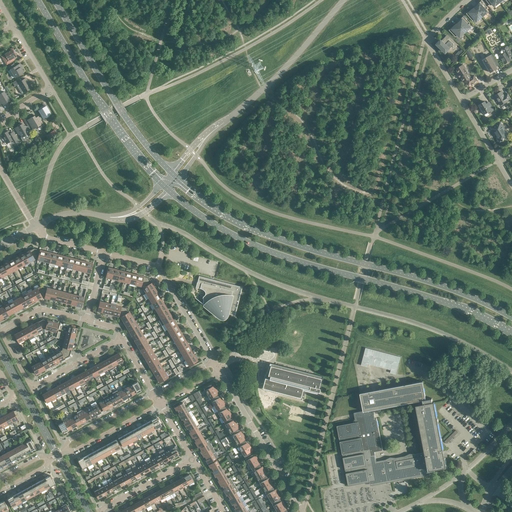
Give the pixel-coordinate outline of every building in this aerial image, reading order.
[(477,6),(475,8),(482,17),(487,12),(485,10),(488,8),(481,1),(476,5),(477,6)] [(482,17),(475,8),(472,10),(472,9),(466,14),(472,21),(475,19),(477,21),(482,17)] [(459,22),(457,24),(465,32),(470,27),(468,25),(470,23),(463,16),(458,21),(459,22)] [(465,32),(457,24),(455,26),(454,25),(449,30),(455,37),(458,35),(460,37),(465,32)] [(448,41),(444,38),(437,45),(445,53),(446,52),(445,52),(449,49),(449,48),(451,45),(454,48),(457,44),(451,38),(448,41)] [(499,56),(504,64),(506,63),(506,64),(508,63),(508,62),(511,60),(509,56),(509,55),(511,54),(507,46),(502,49),(502,50),(500,51),(499,53),(500,55),(499,56)] [(13,48),(8,51),(8,52),(2,56),(5,61),(4,61),(7,65),(14,60),(14,59),(17,57),(14,53),(15,52),(13,48)] [(490,73),(497,68),(494,63),(496,61),(492,54),(483,60),(485,63),(484,64),(487,68),(488,68),(490,73)] [(9,67),(15,78),(24,72),(21,68),(22,67),(20,63),(15,66),(14,64),(9,67)] [(463,82),(466,81),(471,77),(468,73),(468,72),(467,69),(466,69),(463,65),(455,69),(463,82)] [(474,75),(471,77),(466,81),(468,85),(477,80),(474,75)] [(19,84),(21,87),(28,83),(25,79),(25,78),(20,81),(18,79),(12,83),(15,86),(19,84)] [(31,88),(28,83),(21,87),(24,92),(23,93),(24,93),(31,88)] [(501,91),(494,96),(497,100),(496,102),(504,104),(511,100),(508,94),(504,96),(501,91)] [(0,103),(1,104),(5,102),(6,103),(10,101),(9,101),(12,99),(9,94),(6,96),(4,92),(0,94),(0,103)] [(487,106),(485,101),(479,105),(481,108),(480,109),(481,112),(482,111),(484,114),(490,111),(490,112),(494,110),(490,104),(487,106)] [(46,106),(39,111),(43,118),(45,117),(46,117),(48,116),(49,115),(50,114),(46,106)] [(44,125),(39,116),(36,118),(34,116),(35,116),(34,116),(27,120),(28,120),(33,129),(33,130),(40,125),(41,127),(44,125)] [(509,137),(500,122),(491,128),(500,142),(502,141),(503,141),(503,140),(509,137)] [(22,124),(15,128),(17,132),(18,131),(22,137),(20,138),(22,141),(33,135),(28,127),(25,129),(22,124)] [(54,129),(49,132),(52,137),(57,134),(54,129)] [(10,134),(8,131),(1,135),(3,137),(2,138),(2,139),(3,141),(4,141),(5,140),(6,144),(9,142),(10,143),(11,143),(13,141),(14,143),(18,141),(14,133),(11,135),(10,134)] [(34,249),(30,251),(32,256),(38,257),(40,250),(34,249)] [(40,250),(38,257),(38,260),(43,261),(46,252),(40,250)] [(32,256),(30,251),(24,254),(29,262),(35,259),(38,260),(38,257),(32,256)] [(52,253),(46,252),(43,261),(49,263),(52,253)] [(58,255),(52,253),(49,263),(49,266),(54,267),(55,264),(58,255)] [(29,262),(24,254),(19,257),(24,265),(29,262)] [(63,256),(58,255),(55,264),(61,266),(63,256)] [(69,258),(63,256),(61,266),(67,267),(69,258)] [(24,265),(19,257),(14,259),(19,268),(24,265)] [(75,259),(69,258),(67,267),(73,269),(75,259)] [(19,268),(14,259),(8,262),(13,271),(19,268)] [(81,261),(75,259),(73,269),(78,270),(81,261)] [(87,262),(81,261),(78,270),(84,272),(87,262)] [(13,271),(8,262),(3,265),(8,274),(13,271)] [(93,264),(87,262),(84,272),(90,273),(93,264)] [(106,277),(112,279),(114,269),(108,268),(106,277)] [(120,271),(114,269),(112,279),(118,280),(120,271)] [(126,272),(120,271),(118,280),(123,282),(126,272)] [(132,274),(126,272),(123,282),(129,283),(132,274)] [(138,275),(132,274),(129,283),(135,285),(138,275)] [(148,278),(138,275),(135,285),(142,287),(148,278)] [(242,287),(199,276),(197,282),(198,282),(201,283),(200,288),(200,289),(201,289),(202,289),(203,290),(204,291),(205,292),(205,293),(205,294),(205,295),(204,295),(204,296),(203,296),(203,297),(202,298),(203,299),(203,300),(203,301),(203,302),(202,303),(202,304),(203,305),(215,314),(216,316),(217,316),(219,317),(220,318),(221,318),(222,318),(223,318),(224,318),(224,317),(225,317),(225,316),(226,316),(226,315),(227,313),(235,315),(242,287)] [(155,288),(148,278),(142,287),(146,293),(155,288)] [(43,291),(41,286),(32,291),(37,300),(42,297),(45,298),(46,292),(43,291)] [(52,289),(41,286),(43,291),(46,292),(45,298),(50,299),(52,289)] [(158,293),(155,288),(146,293),(149,298),(158,293)] [(37,300),(32,291),(28,293),(32,302),(37,300)] [(32,302),(28,293),(23,296),(28,305),(32,302)] [(161,298),(158,293),(149,298),(152,304),(161,298)] [(28,305),(23,296),(18,299),(23,307),(28,305)] [(164,304),(161,298),(152,304),(155,309),(164,304)] [(23,307),(18,299),(13,301),(18,310),(23,307)] [(18,310),(13,301),(9,304),(13,313),(18,310)] [(13,313),(9,304),(4,306),(9,315),(13,313)] [(167,309),(164,304),(155,309),(158,314),(167,309)] [(124,308),(116,305),(113,315),(118,317),(120,311),(123,312),(124,308)] [(9,315),(4,306),(0,308),(0,310),(4,318),(9,315)] [(127,308),(124,308),(123,312),(120,311),(118,317),(121,317),(123,322),(132,317),(127,308)] [(170,314),(167,309),(158,314),(161,319),(170,314)] [(173,319),(170,314),(161,319),(159,321),(162,326),(164,324),(173,319)] [(135,321),(132,317),(123,322),(126,326),(135,321)] [(44,329),(43,319),(33,324),(38,332),(44,329)] [(53,322),(43,319),(44,329),(51,331),(53,322)] [(176,324),(173,319),(164,324),(167,329),(176,324)] [(137,326),(135,321),(126,326),(129,331),(137,326)] [(39,335),(38,332),(33,324),(29,327),(34,337),(39,335)] [(179,330),(176,324),(167,329),(170,335),(179,330)] [(140,331),(137,326),(129,331),(132,336),(140,331)] [(34,337),(29,327),(24,330),(28,337),(30,340),(34,337)] [(28,337),(24,330),(19,332),(23,340),(28,337)] [(182,335),(179,330),(170,335),(174,340),(182,335)] [(143,335),(140,331),(132,336),(134,340),(143,335)] [(23,340),(19,332),(14,335),(18,343),(23,340)] [(146,340),(143,335),(134,340),(137,345),(146,340)] [(185,340),(182,335),(174,340),(177,345),(185,340)] [(148,345),(146,340),(137,345),(140,350),(148,345)] [(188,345),(185,340),(177,345),(180,350),(188,345)] [(73,344),(64,342),(62,350),(70,356),(73,344)] [(151,349),(148,345),(140,350),(143,354),(151,349)] [(191,350),(188,345),(180,350),(183,355),(191,350)] [(362,347),(358,364),(364,366),(365,362),(388,368),(387,372),(393,373),(397,356),(362,347)] [(154,354),(151,349),(143,354),(145,359),(154,354)] [(70,356),(62,350),(56,354),(60,361),(70,356)] [(194,355),(191,350),(183,355),(186,360),(194,355)] [(119,353),(114,356),(118,364),(123,361),(119,353)] [(60,361),(56,354),(51,356),(55,364),(60,361)] [(157,359),(154,354),(145,359),(148,364),(157,359)] [(198,361),(194,355),(186,360),(189,366),(198,361)] [(55,364),(51,356),(46,359),(50,367),(55,364)] [(118,364),(114,356),(109,358),(113,366),(118,364)] [(114,368),(113,366),(109,358),(104,361),(108,369),(109,370),(114,368)] [(50,367),(46,359),(41,361),(46,369),(50,367)] [(160,363),(157,359),(148,364),(151,368),(160,363)] [(46,369),(41,361),(37,364),(41,372),(46,369)] [(108,369),(104,361),(99,364),(104,371),(108,369)] [(162,368),(160,363),(151,368),(154,373),(162,368)] [(41,372),(37,364),(32,367),(36,374),(41,372)] [(104,371),(99,364),(95,366),(99,374),(104,371)] [(321,376),(275,364),(273,372),(271,372),(269,379),(265,378),(262,388),(263,389),(263,390),(274,392),(274,391),(300,398),(303,389),(317,392),(318,388),(321,376)] [(99,374),(95,366),(90,369),(94,376),(99,374)] [(165,373),(162,368),(154,373),(156,378),(165,373)] [(94,376),(90,369),(85,371),(89,379),(94,376)] [(89,379),(85,371),(80,374),(85,382),(89,379)] [(168,377),(165,373),(156,378),(159,382),(168,377)] [(86,384),(85,382),(80,374),(76,377),(80,384),(81,387),(86,384)] [(80,384),(76,377),(71,379),(75,387),(80,384)] [(75,387),(71,379),(66,382),(70,389),(75,387)] [(446,467),(444,455),(434,402),(432,402),(432,398),(426,399),(422,381),(407,384),(366,392),(363,392),(363,393),(360,393),(363,411),(354,413),(356,422),(337,426),(348,486),(382,479),(383,483),(429,475),(428,471),(446,467)] [(70,389),(66,382),(61,384),(66,392),(70,389)] [(132,384),(132,385),(137,393),(142,390),(137,382),(132,384)] [(66,392),(61,384),(57,387),(61,395),(66,392)] [(212,386),(211,384),(203,388),(207,394),(216,389),(214,385),(212,386)] [(132,385),(128,387),(132,395),(137,393),(132,385)] [(61,395),(57,387),(52,390),(56,397),(61,395)] [(132,395),(128,387),(123,390),(127,398),(132,395)] [(219,393),(216,389),(207,394),(210,400),(218,395),(217,394),(219,393)] [(56,397),(52,390),(47,392),(51,400),(56,397)] [(127,398),(123,390),(118,393),(122,401),(127,398)] [(112,394),(113,395),(118,403),(122,401),(118,393),(117,391),(112,394)] [(51,400),(47,392),(42,395),(46,403),(51,400)] [(118,403),(113,395),(109,398),(113,406),(118,403)] [(219,397),(218,395),(210,400),(214,406),(223,400),(220,396),(219,397)] [(103,399),(104,400),(108,408),(113,406),(109,398),(108,396),(103,399)] [(108,408),(104,400),(99,403),(103,411),(108,408)] [(225,405),(223,400),(214,406),(217,411),(225,407),(224,405),(225,405)] [(180,404),(178,402),(173,405),(176,410),(177,410),(178,412),(185,407),(182,403),(180,404)] [(97,404),(92,407),(96,415),(101,412),(97,404)] [(91,405),(86,408),(91,418),(96,415),(92,407),(91,405)] [(188,406),(185,407),(178,412),(179,413),(178,414),(180,417),(188,412),(191,410),(188,406)] [(226,408),(225,407),(217,411),(221,417),(230,412),(227,408),(226,408)] [(91,418),(86,408),(81,410),(82,412),(87,420),(91,418)] [(22,421),(16,410),(17,411),(14,412),(13,411),(8,413),(13,422),(18,420),(19,422),(22,421)] [(87,420),(82,412),(78,415),(82,423),(87,420)] [(191,417),(188,412),(180,417),(181,420),(182,419),(184,421),(191,417)] [(232,416),(230,412),(221,417),(224,423),(232,418),(231,417),(232,416)] [(13,422),(8,413),(4,416),(8,425),(13,422)] [(82,423),(78,415),(73,417),(77,425),(82,423)] [(8,425),(4,416),(0,417),(0,420),(4,427),(8,425)] [(77,425),(73,417),(68,420),(72,428),(77,425)] [(157,417),(152,420),(156,428),(161,426),(157,417)] [(194,421),(191,417),(184,421),(185,423),(184,423),(185,426),(194,421)] [(62,421),(63,422),(68,430),(72,428),(68,420),(67,418),(62,421)] [(233,420),(232,418),(224,423),(227,429),(236,423),(234,419),(233,420)] [(156,428),(152,420),(147,423),(151,431),(156,428)] [(196,426),(194,421),(185,426),(187,429),(188,428),(189,430),(196,426)] [(68,430),(63,422),(58,425),(63,433),(68,430)] [(153,434),(151,431),(147,423),(142,425),(147,434),(148,436),(149,436),(148,435),(152,433),(152,434),(153,434)] [(239,427),(236,423),(227,429),(231,434),(239,430),(238,428),(239,427)] [(147,434),(142,425),(137,428),(142,436),(147,434)] [(199,431),(196,426),(189,430),(190,432),(189,433),(191,435),(199,431)] [(142,436),(137,428),(133,430),(137,439),(142,436)] [(138,441),(137,439),(133,430),(128,433),(132,441),(133,443),(138,441)] [(239,431),(239,430),(231,434),(234,440),(243,434),(241,430),(239,431)] [(202,435),(199,431),(191,435),(192,438),(194,438),(195,440),(202,435)] [(132,441),(128,433),(123,436),(128,444),(132,441)] [(246,439),(243,434),(234,440),(237,446),(245,441),(244,439),(246,439)] [(205,440),(202,435),(195,440),(196,441),(195,442),(196,445),(205,440)] [(128,444),(123,436),(118,438),(123,447),(128,444)] [(207,438),(205,440),(196,445),(198,448),(199,447),(200,449),(210,443),(207,438)] [(116,439),(111,442),(116,451),(121,448),(116,439)] [(31,440),(26,442),(31,451),(36,448),(31,440)] [(246,442),(245,441),(237,446),(241,451),(250,446),(247,442),(246,442)] [(31,451),(26,442),(21,445),(26,453),(31,451)] [(116,451),(111,442),(106,445),(111,453),(116,451)] [(213,448),(210,443),(200,449),(201,451),(200,451),(202,454),(213,448)] [(26,453),(21,445),(17,448),(21,456),(26,453)] [(111,453),(106,445),(102,447),(106,456),(111,453)] [(180,453),(176,446),(169,449),(174,457),(179,455),(178,454),(180,453)] [(252,450),(250,446),(241,451),(244,457),(252,452),(251,451),(252,450)] [(106,456),(102,447),(97,450),(101,458),(106,456)] [(21,456),(17,448),(12,450),(16,459),(21,456)] [(215,452),(213,448),(202,454),(203,457),(205,456),(206,458),(213,454),(215,452)] [(158,452),(160,455),(164,463),(169,460),(165,452),(163,449),(158,452)] [(174,457),(169,449),(165,452),(169,460),(174,457)] [(16,459),(12,450),(7,453),(12,461),(16,459)] [(101,458),(97,450),(92,453),(97,461),(101,458)] [(12,461),(7,453),(2,455),(7,464),(12,461)] [(97,461),(92,453),(87,455),(92,464),(97,461)] [(216,459),(213,454),(206,458),(207,460),(206,461),(207,464),(216,459)] [(254,455),(253,454),(245,458),(248,464),(258,459),(255,455),(254,455)] [(92,464),(87,455),(83,458),(87,466),(92,464)] [(164,463),(160,455),(155,457),(159,465),(164,463)] [(159,465),(155,457),(150,460),(155,468),(159,465)] [(87,466),(83,458),(78,460),(82,469),(87,466)] [(260,463),(258,459),(248,464),(252,470),(260,465),(259,464),(260,463)] [(155,468),(150,460),(146,462),(150,470),(155,468)] [(219,465),(216,460),(208,465),(210,468),(211,467),(212,469),(219,465)] [(150,470),(146,462),(141,465),(145,473),(150,470)] [(145,473),(141,465),(136,468),(141,476),(145,473)] [(222,469),(219,465),(212,469),(213,471),(212,471),(214,474),(222,469)] [(261,467),(260,465),(252,470),(255,476),(264,470),(262,466),(261,467)] [(141,476),(136,468),(131,470),(136,478),(141,476)] [(225,474),(222,469),(214,474),(215,477),(217,477),(218,478),(225,474)] [(136,478),(131,470),(127,473),(131,481),(136,478)] [(267,474),(264,470),(255,476),(259,481),(266,477),(266,475),(267,474)] [(131,481),(127,473),(122,475),(126,483),(131,481)] [(189,474),(184,477),(189,485),(194,482),(192,477),(191,477),(189,474)] [(228,479),(225,474),(218,478),(219,480),(218,481),(219,484),(228,479)] [(50,475),(45,478),(50,486),(55,484),(50,475)] [(126,483),(122,475),(117,478),(122,486),(126,483)] [(189,485),(184,477),(180,479),(184,487),(189,485)] [(230,477),(228,479),(219,484),(221,486),(222,486),(223,488),(233,482),(230,477)] [(267,478),(266,477),(259,481),(262,487),(271,482),(269,477),(267,478)] [(50,486),(45,478),(41,481),(45,489),(50,486)] [(122,486),(117,478),(112,481),(117,489),(122,486)] [(184,487),(180,479),(175,482),(179,490),(184,487)] [(45,489),(41,481),(36,483),(41,492),(45,489)] [(117,489),(112,481),(108,483),(112,491),(117,489)] [(179,490),(175,482),(170,485),(174,493),(179,490)] [(236,486),(233,482),(223,488),(224,489),(223,490),(225,493),(236,486)] [(273,486),(271,482),(262,487),(265,493),(273,488),(272,486),(273,486)] [(41,492),(36,483),(31,486),(36,494),(41,492)] [(112,491),(108,483),(103,486),(107,494),(112,491)] [(174,493),(170,485),(165,487),(170,495),(174,493)] [(36,494),(31,486),(27,488),(31,497),(36,494)] [(107,494),(103,486),(98,488),(103,496),(107,494)] [(238,491),(236,486),(225,493),(227,496),(228,495),(229,497),(236,493),(238,491)] [(170,495),(165,487),(161,490),(165,498),(170,495)] [(31,497),(27,488),(22,491),(26,499),(31,497)] [(103,496),(98,488),(93,491),(98,499),(103,496)] [(274,490),(273,488),(265,493),(269,498),(278,493),(275,489),(274,490)] [(165,498),(161,490),(156,492),(160,500),(165,498)] [(26,499),(22,491),(17,494),(22,502),(26,499)] [(160,500),(156,492),(151,495),(155,503),(160,500)] [(239,497),(236,493),(229,497),(230,499),(229,499),(230,502),(239,497)] [(280,497),(278,493),(269,498),(272,504),(280,499),(279,498),(280,497)] [(22,502),(17,494),(12,496),(17,505),(22,502)] [(155,503),(151,495),(146,498),(151,506),(155,503)] [(17,505),(12,496),(7,499),(12,507),(17,505)] [(241,502),(239,497),(230,502),(232,505),(233,504),(234,506),(241,502)] [(151,506),(146,498),(142,500),(146,508),(151,506)] [(281,501),(280,499),(272,504),(275,510),(284,504),(282,500),(281,501)] [(146,508),(142,500),(137,503),(141,511),(146,508)] [(4,501),(0,502),(0,505),(4,511),(9,509),(4,501)] [(244,507),(241,502),(234,506),(235,508),(234,509),(236,511),(244,507)] [(138,511),(141,511),(137,503),(132,505),(135,511),(138,511)]
